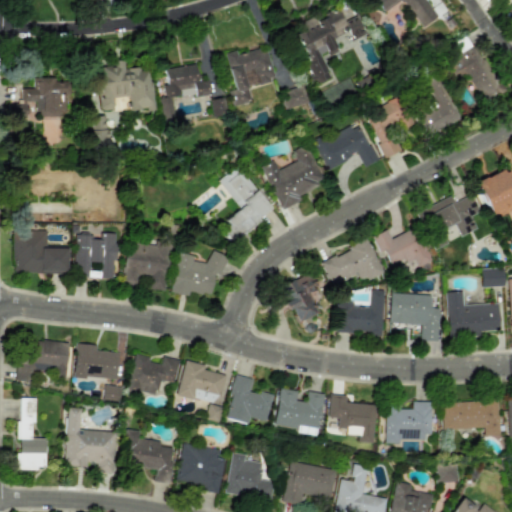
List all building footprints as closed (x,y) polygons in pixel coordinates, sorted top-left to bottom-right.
[(435,16),(424,0),(372,0),(382,12),(399,0),(401,0),(420,27),(435,16)] [(311,84),(327,78),(319,53),(325,51),(327,55),(336,52),(331,37),(347,32),(349,39),(362,35),(355,16),(341,21),(337,10),(292,25),(311,84)] [(465,74),(482,103),(501,92),(474,46),(443,64),(453,80),(465,74)] [(232,89),(227,90),(231,106),(249,102),(245,86),(273,79),(265,47),(235,54),(234,51),(223,53),(232,89)] [(151,109),(147,66),(122,68),(122,60),(110,61),(111,67),(88,69),(91,102),(97,101),(98,111),(112,109),(111,98),(126,96),(128,111),(151,109)] [(458,120),(436,73),(422,80),(435,107),(414,117),(423,136),(458,120)] [(68,82),(54,82),(54,77),(32,78),(32,88),(20,89),(20,105),(13,105),(13,117),(25,117),(25,102),(33,101),(33,115),(64,114),(64,95),(68,95),(68,82)] [(280,91),(284,108),(304,104),(300,87),(280,91)] [(382,157),(401,149),(395,134),(410,127),(397,97),(362,113),(382,157)] [(105,143),(104,116),(88,116),(89,144),(105,143)] [(375,161),(357,122),(311,142),(323,169),(355,155),(361,167),(375,161)] [(258,166),(278,210),(299,200),(297,194),(322,182),(304,144),(290,150),(294,161),(275,169),(271,160),(258,166)] [(271,211),(236,165),(215,180),(237,208),(222,220),(226,225),(219,231),(228,243),(271,211)] [(473,181),(490,218),(511,208),(511,175),(508,177),(504,168),(473,181)] [(414,211),(430,250),(445,244),(439,230),(453,225),(457,236),(474,229),(468,216),(477,212),(470,194),(452,201),(450,197),(414,211)] [(427,261),(413,228),(388,238),(384,230),(370,236),(377,253),(382,251),(389,267),(411,258),(415,267),(427,261)] [(44,231),(10,231),(10,273),(65,273),(65,248),(44,248),(44,231)] [(73,235),(71,277),(111,279),(113,233),(99,233),(99,237),(73,235)] [(162,290),(167,246),(124,240),(118,284),(162,290)] [(318,261),(329,287),(362,272),(365,280),(380,273),(365,240),(318,261)] [(175,253),(168,290),(208,298),(212,274),(220,275),(224,255),(208,252),(206,263),(191,260),(192,256),(175,253)] [(501,269),(478,269),(479,287),(501,287),(501,269)] [(316,312),(306,292),(315,287),(307,271),(276,287),(295,323),(316,312)] [(379,335),(381,290),(368,290),(367,307),(352,306),(352,302),(334,301),(332,333),(379,335)] [(496,303),(460,304),(460,291),(443,292),(445,337),(478,336),(478,331),(497,330),(496,303)] [(428,295),(387,293),(386,323),(418,325),(417,341),(435,341),(437,308),(428,308),(428,295)] [(66,342),(25,339),(23,366),(14,365),(12,380),(31,382),(32,372),(63,375),(66,342)] [(94,345),(73,343),(71,376),(114,379),(116,352),(94,351),(94,345)] [(170,383),(176,360),(159,356),(157,364),(146,361),(147,357),(132,354),(123,389),(153,396),(157,380),(170,383)] [(202,365),(181,360),(173,394),(214,404),(221,374),(201,370),(202,365)] [(269,394),(256,391),(255,394),(246,392),(249,378),(232,374),(222,418),(245,423),(246,418),(263,422),(269,394)] [(320,393),(304,391),(303,401),(292,400),(294,391),(276,388),(270,425),(293,429),(294,423),(315,427),(320,393)] [(370,443),(372,404),(343,403),(343,395),(326,394),(325,417),(335,417),(335,427),(343,428),(343,435),(355,435),(355,442),(370,443)] [(31,398),(16,398),(16,440),(15,469),(42,469),(43,439),(31,438),(31,398)] [(440,429),(481,428),(481,436),(497,436),(495,400),(439,401),(440,429)] [(428,439),(429,402),(409,401),(409,409),(397,409),(397,405),(382,405),(381,443),(396,443),(396,438),(428,439)] [(111,473),(112,431),(76,430),(77,408),(63,407),(61,466),(94,467),(94,473),(111,473)] [(166,483),(171,448),(157,446),(158,441),(135,438),(136,430),(124,429),(119,464),(153,469),(151,481),(166,483)] [(221,459),(215,458),(217,449),(179,443),(172,483),(216,491),(221,459)] [(222,493),(267,500),(270,481),(257,479),(260,462),(241,460),(242,454),(228,452),(222,493)] [(332,470),(286,461),(279,501),(298,504),(299,495),(327,500),(332,470)] [(434,482),(455,482),(454,463),(434,464),(434,482)] [(381,511),(384,498),(359,494),(364,466),(350,464),(348,481),(336,479),(330,511),(381,511)] [(430,494),(407,490),(408,484),(393,481),(386,511),(430,511),(431,510),(427,509),(430,494)] [(492,511),(480,503),(476,509),(459,497),(448,511),(492,511)]
